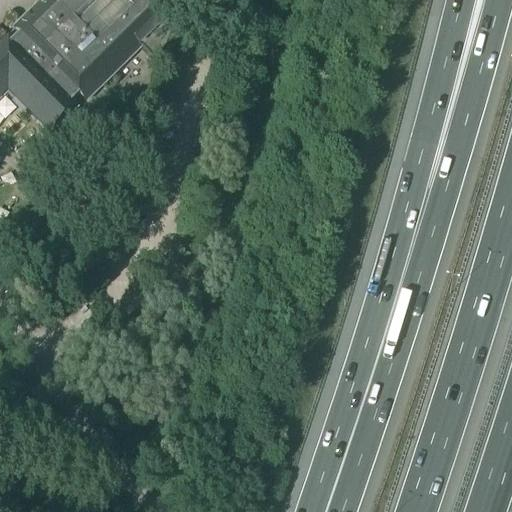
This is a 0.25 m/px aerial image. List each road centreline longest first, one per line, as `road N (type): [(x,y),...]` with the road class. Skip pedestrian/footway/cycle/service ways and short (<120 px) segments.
road 1 (motorway): [(456,153),(341,511)]
road 2 (motorway): [(413,511),(511,201)]
road 3 (unclassified): [(156,511),(102,453),(0,310)]
road 4 (motorway): [(497,0),(456,153)]
road 5 (motorway): [(482,0),(456,153)]
